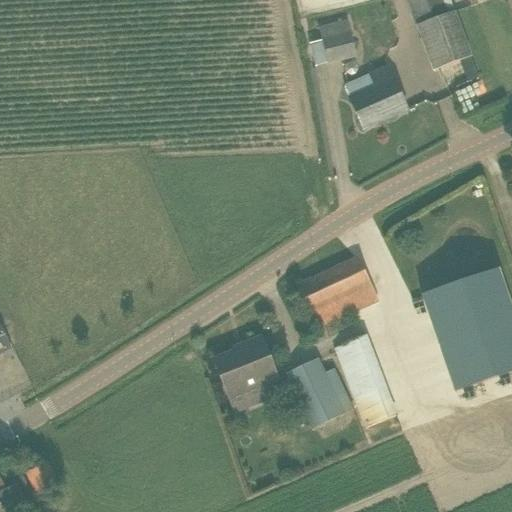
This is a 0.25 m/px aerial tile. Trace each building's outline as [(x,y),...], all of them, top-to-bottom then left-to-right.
[(456,0),(407,0),(417,26),(447,15),(455,12),(460,10),(456,0)] [(455,12),(447,15),(417,26),(434,71),(471,58),(455,12)] [(350,33),(323,40),(329,64),(356,57),(350,33)] [(350,99),(363,130),(407,111),(387,66),(367,75),(373,89),(350,99)] [(297,286),(305,304),(318,330),(378,302),(356,258),(297,286)] [(511,373),(511,309),(499,271),(422,297),(455,393),(511,373)] [(0,355),(13,350),(0,324),(0,355)] [(245,349),(214,361),(228,396),(260,384),(262,389),(279,382),(261,339),(244,346),(245,349)] [(368,341),(335,353),(364,431),(397,419),(368,341)] [(344,413),(318,360),(286,375),(312,429),(344,413)] [(58,487),(47,464),(27,474),(38,497),(58,487)]
